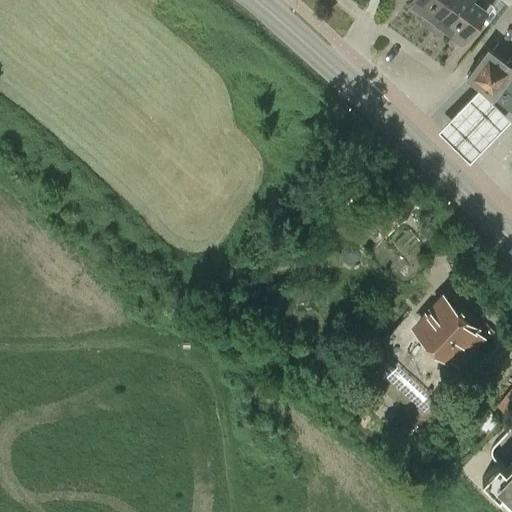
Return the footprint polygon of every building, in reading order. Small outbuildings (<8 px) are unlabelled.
[(432,11),(438,15),(448,0),(407,0),(429,16),(432,11)] [(448,0),(438,15),(443,19),(440,24),(461,39),(485,6),(476,0),(448,0)] [(511,52),(506,60),(488,47),(467,74),(484,87),(493,94),(511,107),(511,52)] [(493,94),(484,87),(455,116),(445,126),(477,162),(490,151),(511,130),(511,107),(493,94)] [(415,204),(393,184),(364,215),(386,235),(415,204)] [(453,307),(442,296),(416,324),(456,361),(467,348),(460,341),(464,337),(473,346),(483,335),(467,320),(471,316),(457,302),(453,307)] [(394,329),(378,347),(426,391),(442,374),(394,329)] [(511,462),(507,468),(498,460),(481,478),(511,507),(511,462)]
